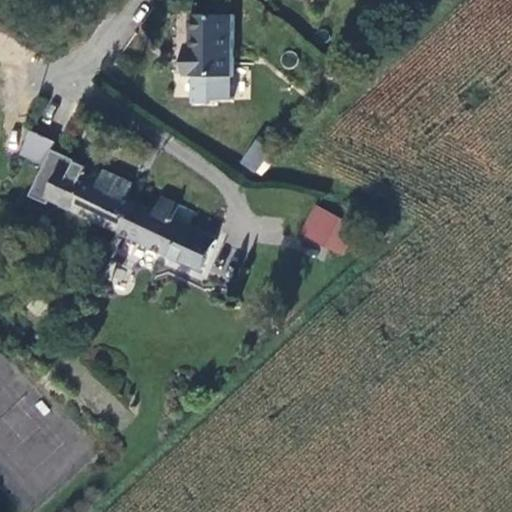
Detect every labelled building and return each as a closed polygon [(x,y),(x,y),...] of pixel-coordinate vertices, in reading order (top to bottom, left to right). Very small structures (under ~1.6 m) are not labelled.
[(189,77),(235,76),(235,17),(194,17),(194,49),(188,50),(189,77)] [(365,48),(376,58),(390,43),(380,33),(365,48)] [(25,155),(48,165),(56,148),(59,141),(35,130),(25,155)] [(277,150),(264,140),(245,166),(258,175),(277,150)] [(54,198),(125,232),(126,231),(124,230),(137,202),(137,201),(129,197),(135,183),(108,170),(101,184),(85,177),(91,166),(56,148),(48,165),(34,195),(51,203),(54,198)] [(125,232),(205,270),(218,241),(189,226),(196,212),(167,198),(160,213),(137,201),(137,202),(124,230),(126,231),(125,232)] [(313,205),(298,234),(342,256),(357,226),(313,205)] [(106,308),(114,307),(119,296),(107,290),(104,294),(101,299),(102,304),(106,308)]
